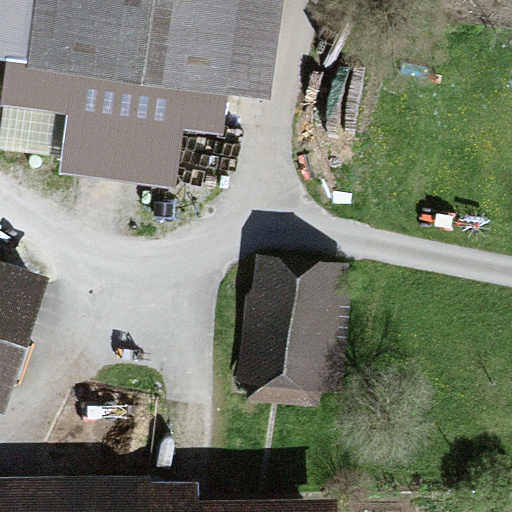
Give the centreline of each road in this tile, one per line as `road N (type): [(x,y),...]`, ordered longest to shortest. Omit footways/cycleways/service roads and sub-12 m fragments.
road 1 (track): [(511,270),(348,237),(289,211),(274,153),(304,0)]
road 2 (track): [(289,211),(135,270),(0,191)]
road 3 (track): [(0,425),(97,329),(135,270)]
